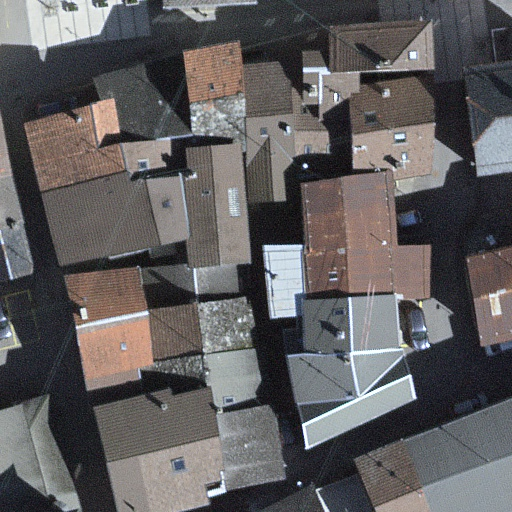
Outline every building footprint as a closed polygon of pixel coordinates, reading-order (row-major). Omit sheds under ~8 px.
[(345,67),(424,67),(420,13),(327,19),(327,42),(328,67),(345,67)] [(237,35),(180,47),(184,96),(241,87),(239,60),(237,35)] [(328,67),(327,42),(293,44),(293,52),(296,178),(351,167),(347,81),(345,67),(328,67)] [(109,91),(119,133),(178,129),(186,127),(184,96),(180,47),(90,72),(94,95),(109,91)] [(293,52),(239,60),(241,87),(239,136),(242,199),(296,196),(296,178),(293,52)] [(428,166),(424,67),(347,81),(351,167),(388,166),(390,176),(428,166)] [(511,71),(460,78),(471,166),(511,160),(511,71)] [(239,136),(241,87),(184,96),(186,127),(178,129),(181,140),(239,136)] [(94,95),(21,116),(39,188),(125,164),(127,174),(182,163),(181,140),(178,129),(119,133),(109,91),(94,95)] [(0,165),(8,164),(0,129),(0,165)] [(185,259),(245,257),(242,199),(239,136),(181,140),(182,163),(184,233),(185,259)] [(58,264),(184,233),(182,163),(127,174),(125,164),(39,188),(58,264)] [(389,239),(388,166),(351,167),(296,178),(296,196),(298,236),(300,292),(389,286),(389,239)] [(16,222),(0,225),(0,278),(30,271),(16,222)] [(300,292),(298,236),(258,241),(267,316),(301,311),(300,292)] [(427,240),(389,239),(389,286),(390,295),(428,291),(427,240)] [(511,239),(461,249),(478,341),(511,331),(511,239)] [(142,305),(248,291),(245,257),(185,259),(134,261),(142,305)] [(134,261),(61,267),(82,374),(136,360),(152,356),(142,305),(134,261)] [(390,295),(389,286),(300,292),(301,311),(302,348),(394,340),(390,295)] [(152,356),(258,343),(248,291),(142,305),(152,356)] [(403,366),(394,340),(302,348),(281,348),(296,418),(403,366)] [(152,356),(136,360),(139,388),(167,382),(168,388),(205,381),(211,408),(272,399),(258,343),(152,356)] [(136,360),(82,374),(86,399),(139,388),(136,360)] [(412,389),(403,366),(296,418),(304,442),(412,389)] [(139,388),(86,399),(110,511),(155,511),(213,496),(210,481),(226,478),(211,408),(205,381),(168,388),(167,382),(139,388)] [(511,511),(511,399),(509,392),(398,433),(430,511),(511,511)] [(88,511),(55,394),(0,408),(0,511),(88,511)] [(272,399),(211,408),(226,478),(283,465),(272,399)] [(348,455),(355,469),(374,511),(430,511),(398,433),(348,455)] [(374,511),(355,469),(312,484),(325,511),(374,511)] [(325,511),(312,484),(250,511),(325,511)]
